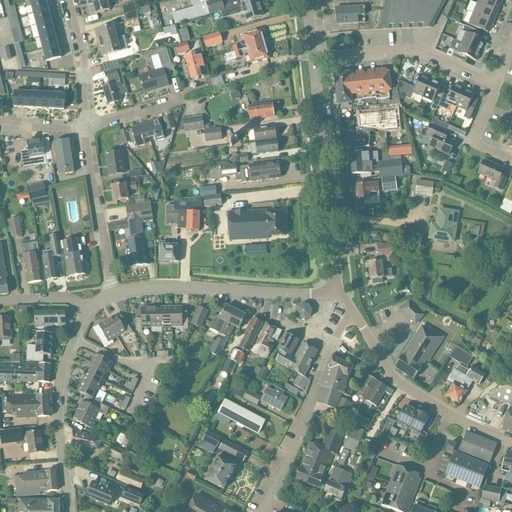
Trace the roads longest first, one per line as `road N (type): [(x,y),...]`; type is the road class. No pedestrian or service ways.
road 1 (residential): [(339,293),(310,58)]
road 2 (residential): [(113,294),(182,286),(339,293)]
road 3 (residential): [(260,511),(350,309)]
road 4 (residential): [(70,511),(59,385),(88,307)]
road 5 (residential): [(495,82),(413,50),(310,58)]
road 6 (residential): [(85,128),(113,294)]
road 7 (residential): [(447,415),(390,373),(350,309)]
road 8 (residential): [(68,0),(83,59),(85,128)]
